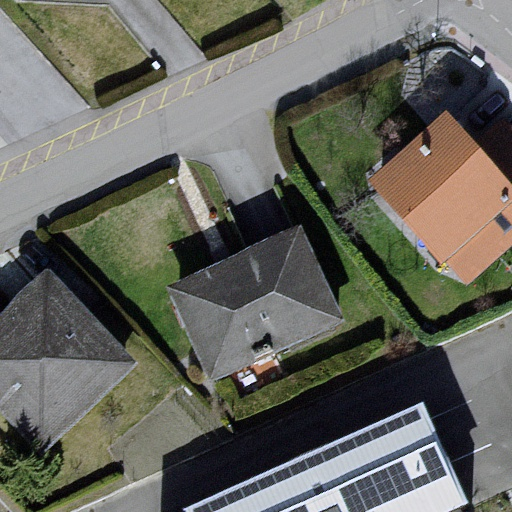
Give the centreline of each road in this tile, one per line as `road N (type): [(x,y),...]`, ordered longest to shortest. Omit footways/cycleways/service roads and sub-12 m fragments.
road 1 (residential): [(0,216),(435,0)]
road 2 (unknown): [(96,168),(0,61)]
